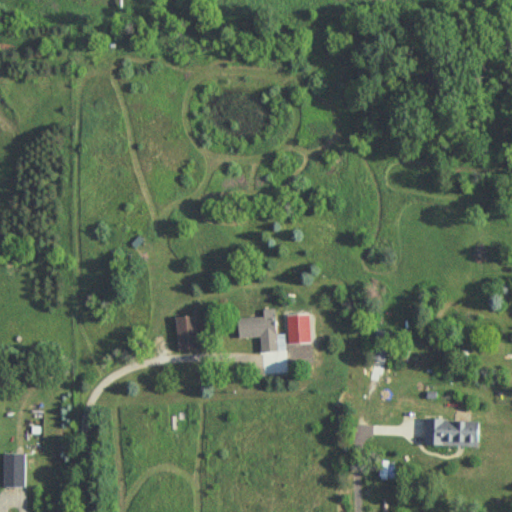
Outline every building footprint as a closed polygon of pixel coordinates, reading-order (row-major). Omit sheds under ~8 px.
[(237,317),(239,336),(260,335),(261,352),(276,351),(273,307),(262,308),(262,315),(237,317)] [(176,315),(179,348),(200,347),(197,314),(176,315)] [(384,360),(388,338),(375,335),(370,358),(384,360)] [(390,349),(392,360),(407,357),(405,346),(390,349)] [(426,417),(425,443),(476,445),(477,419),(426,417)] [(4,453),(4,487),(24,487),(24,453),(4,453)]
